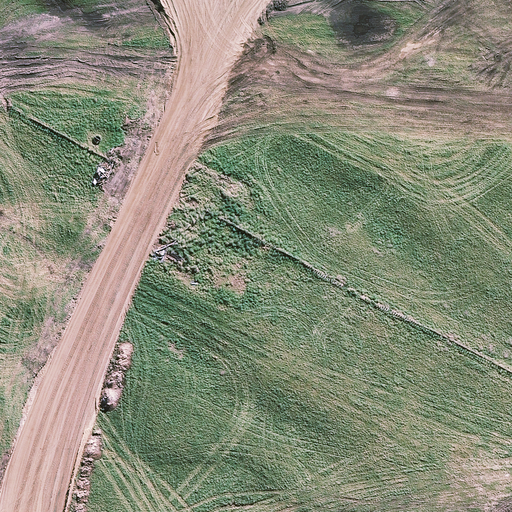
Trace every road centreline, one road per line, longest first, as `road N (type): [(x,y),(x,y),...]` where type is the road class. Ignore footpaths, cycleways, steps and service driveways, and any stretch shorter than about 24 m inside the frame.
road 1 (unknown): [(511,13),(0,226)]
road 2 (unknown): [(0,166),(399,0)]
